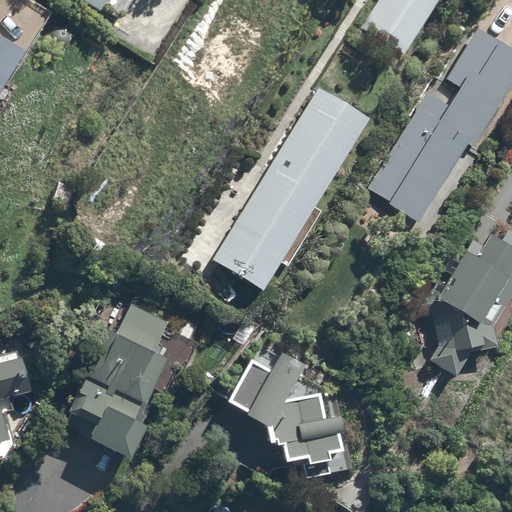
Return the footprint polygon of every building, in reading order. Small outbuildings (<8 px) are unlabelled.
[(72,0),(99,17),(103,11),(121,22),(135,0),(72,0)] [(265,12),(261,20),(289,31),(300,0),(264,0),(261,11),(265,12)] [(438,0),(381,0),(363,29),(383,45),(404,56),(440,1),(438,0)] [(511,86),(511,53),(477,32),(447,82),(461,90),(449,108),(427,95),(367,191),(390,205),(388,208),(418,227),(468,146),(473,149),(511,86)] [(0,118),(16,94),(7,88),(25,59),(0,42),(0,118)] [(368,124),(317,92),(211,264),(264,296),(283,267),(287,269),(321,214),(315,210),(368,124)] [(511,299),(511,236),(507,234),(501,244),(490,238),(483,250),(472,244),(459,266),(451,261),(444,274),(451,279),(447,285),(438,280),(422,306),(429,311),(439,350),(430,364),(456,381),(470,358),(497,353),(493,331),(511,299)] [(167,331),(133,314),(119,341),(110,337),(79,397),(88,402),(82,414),(101,424),(90,446),(130,467),(148,432),(142,430),(149,415),(146,413),(171,364),(154,356),(167,331)] [(0,464),(15,461),(5,416),(14,414),(10,400),(27,396),(20,364),(18,364),(16,357),(0,360),(0,464)] [(258,367),(252,363),(226,408),(247,420),(245,423),(267,436),(268,450),(274,450),(275,454),(283,453),(284,469),(306,467),(307,472),(328,470),(327,463),(339,462),(337,440),(341,439),(339,424),(321,426),(318,399),(287,403),(305,371),(297,366),(296,369),(279,359),(272,371),(260,364),(258,367)]
